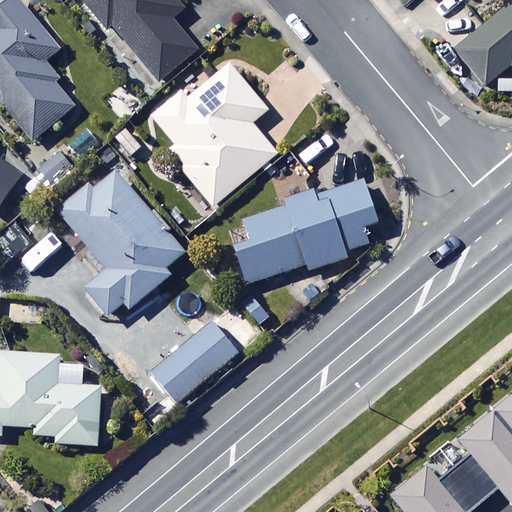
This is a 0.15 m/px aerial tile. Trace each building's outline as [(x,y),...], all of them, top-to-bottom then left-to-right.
[(74,108),(37,64),(56,49),(16,0),(10,0),(0,8),(0,104),(31,143),(74,108)] [(73,0),(104,34),(109,30),(158,84),(195,51),(170,23),(183,11),(173,0),(73,0)] [(511,0),(452,52),(483,88),(508,66),(511,71),(511,0)] [(265,112),(229,67),(188,101),(182,93),(150,119),(172,146),(165,152),(211,208),(274,156),(249,125),(265,112)] [(0,202),(19,175),(0,161),(0,202)] [(82,291),(105,320),(119,309),(123,314),(167,278),(161,271),(181,255),(115,173),(92,191),(86,184),(53,210),(87,253),(82,256),(99,277),(82,291)] [(286,207),(303,267),(307,278),(350,265),(347,253),(366,247),(360,228),(372,224),(358,180),(284,203),(286,207)] [(303,267),(286,207),(240,221),(247,242),(231,247),(243,286),(303,267)] [(209,323),(148,373),(176,406),(236,356),(209,323)] [(54,438),(54,446),(99,448),(102,387),(58,385),(59,356),(0,353),(0,440),(2,440),(3,429),(28,430),(28,437),(54,438)] [(511,395),(489,414),(511,442),(511,395)] [(511,501),(511,442),(489,414),(457,440),(465,451),(432,479),(424,469),(389,498),(400,511),(473,511),(498,491),(509,504),(511,501)]
